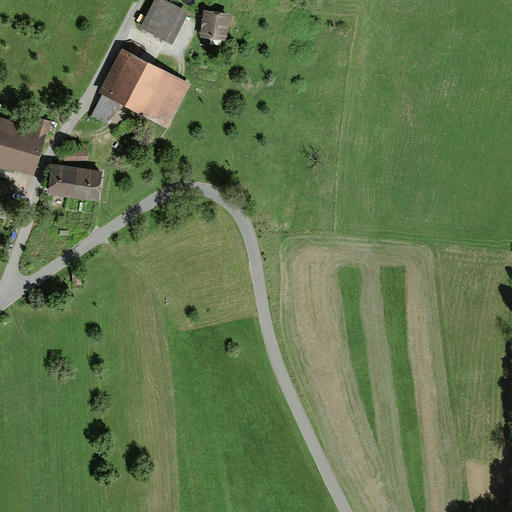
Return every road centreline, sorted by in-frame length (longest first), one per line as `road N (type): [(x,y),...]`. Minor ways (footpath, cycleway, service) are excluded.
road 1 (unclassified): [(15,293),(161,194),(191,188),(221,196),(252,247),(274,361),(346,511)]
road 2 (residential): [(15,293),(9,273),(44,163),(139,0)]
